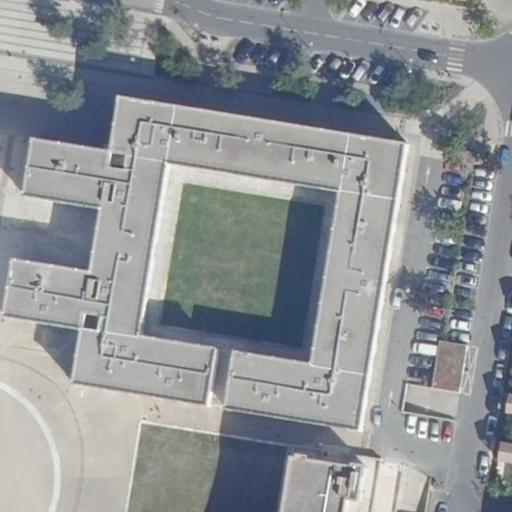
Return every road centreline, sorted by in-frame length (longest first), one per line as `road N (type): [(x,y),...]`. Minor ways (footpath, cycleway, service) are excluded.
road 1 (residential): [(174,0),(220,20),(511,65)]
road 2 (residential): [(511,171),(467,460)]
